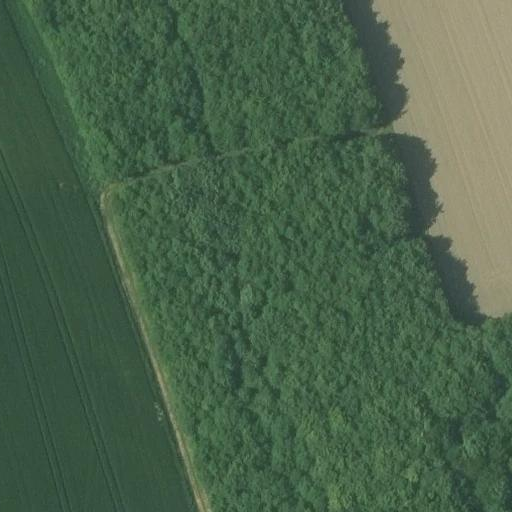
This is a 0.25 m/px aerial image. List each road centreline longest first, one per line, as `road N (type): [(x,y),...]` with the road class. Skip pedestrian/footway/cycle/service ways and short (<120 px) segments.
road 1 (track): [(17,0),(104,198),(203,511)]
road 2 (track): [(104,198),(388,132)]
